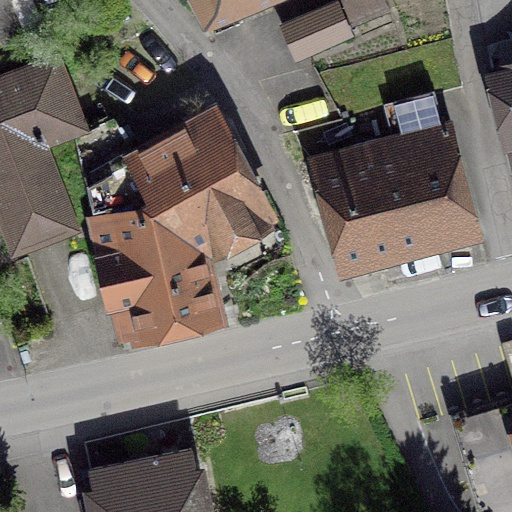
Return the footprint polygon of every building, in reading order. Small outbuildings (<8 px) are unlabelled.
[(191,0),(202,25),(266,0),(191,0)] [(373,0),(356,0),(305,19),(318,55),(385,30),(373,0)] [(0,205),(13,242),(64,225),(33,134),(79,119),(61,65),(0,85),(0,205)] [(511,84),(497,87),(511,150),(511,84)] [(265,213),(222,122),(136,162),(156,205),(96,224),(120,334),(132,332),(214,315),(201,254),(265,213)] [(439,137),(314,170),(338,259),(408,240),(463,226),(439,137)] [(95,494),(98,511),(206,511),(199,473),(197,474),(192,448),(141,458),(91,468),(96,494),(95,494)]
